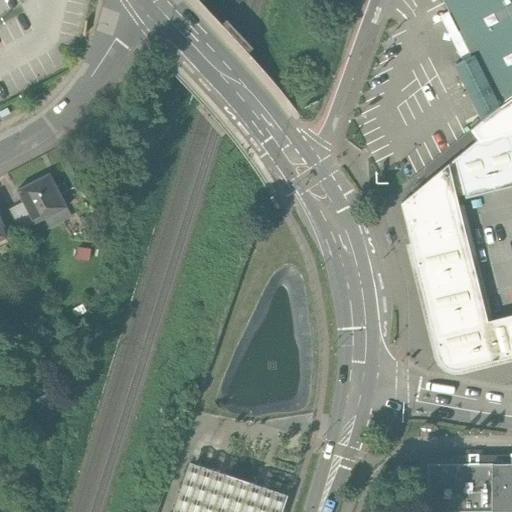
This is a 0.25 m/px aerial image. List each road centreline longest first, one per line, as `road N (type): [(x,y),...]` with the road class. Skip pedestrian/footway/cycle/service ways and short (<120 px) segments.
road 1 (primary): [(357,383),(355,280),(343,237),(302,171)]
road 2 (primary): [(302,171),(156,0)]
road 3 (residential): [(0,142),(93,85),(147,0)]
road 4 (unclassified): [(302,171),(323,146),(380,0)]
road 5 (unclassified): [(511,411),(357,383)]
road 6 (primary): [(320,511),(357,383)]
